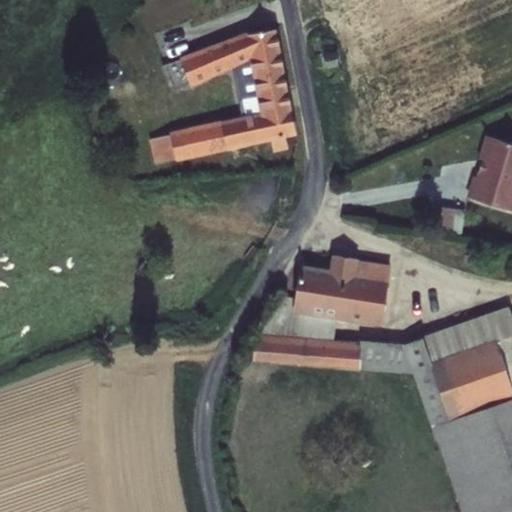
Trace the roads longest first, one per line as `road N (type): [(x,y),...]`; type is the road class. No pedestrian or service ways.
road 1 (unclassified): [(214,511),(202,437),(209,383),(238,319),(306,215),(315,182),(288,0)]
road 2 (unknown): [(312,200),(442,280),(511,303)]
